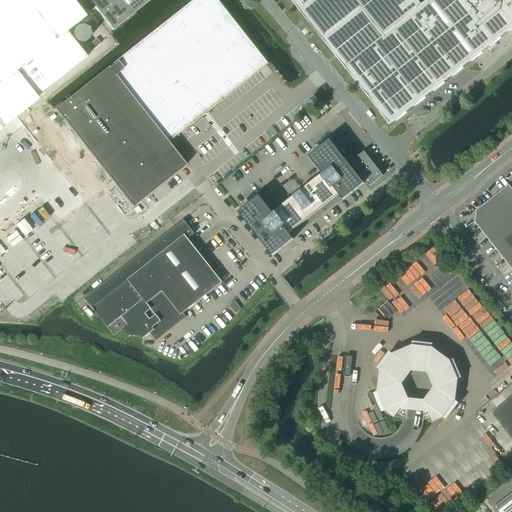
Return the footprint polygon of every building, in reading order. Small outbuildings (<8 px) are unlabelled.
[(0,0),(0,125),(14,114),(15,115),(36,98),(37,97),(36,97),(86,57),(66,32),(86,17),(72,0),(0,0)] [(192,0),(55,109),(132,207),(144,198),(185,165),(167,142),(171,139),(201,116),(213,106),(257,71),(266,64),(215,0),(192,0)] [(131,15),(118,0),(87,0),(112,30),(131,15)] [(118,0),(131,15),(149,0),(118,0)] [(337,58),(390,124),(511,27),(511,0),(428,0),(420,6),(415,0),(291,0),(322,39),(338,58),(337,58)] [(96,39),(87,46),(91,51),(100,44),(96,39)] [(327,107),(324,103),(317,109),(320,113),(327,107)] [(238,212),(272,256),(293,239),(289,234),(338,194),(343,200),(364,183),(363,182),(350,166),(329,140),(308,156),(322,174),(320,175),(274,211),(274,212),(273,213),(259,196),(238,212)] [(364,152),(351,162),(352,164),(365,180),(370,186),(383,176),(364,152)] [(475,211),(476,211),(475,221),(474,222),(511,270),(511,189),(508,185),(475,211)] [(390,353),(378,369),(385,374),(383,390),(375,393),(383,412),(391,408),(404,418),(413,419),(424,420),(438,414),(445,419),(457,403),(450,398),(452,382),(460,378),(452,360),(444,363),(431,354),(432,345),(412,343),(411,351),(397,358),(390,353)] [(352,357),(346,356),(344,377),(350,377),(352,357)] [(511,397),(492,413),(511,439),(511,397)] [(511,511),(511,492),(492,508),(495,511),(511,511)]
